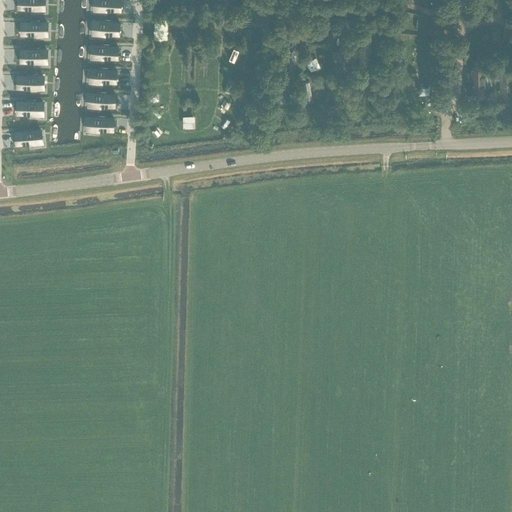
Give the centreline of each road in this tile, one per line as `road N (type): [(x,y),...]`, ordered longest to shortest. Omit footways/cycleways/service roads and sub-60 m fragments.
road 1 (tertiary): [(0,193),(268,156),(511,141)]
road 2 (unknown): [(511,24),(466,32),(431,11),(351,3),(274,15),(267,18),(257,112)]
